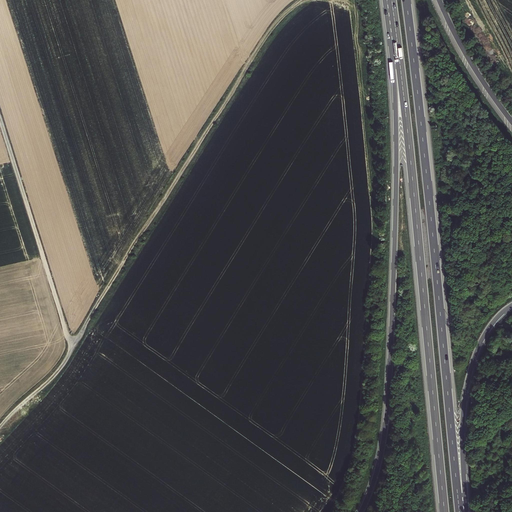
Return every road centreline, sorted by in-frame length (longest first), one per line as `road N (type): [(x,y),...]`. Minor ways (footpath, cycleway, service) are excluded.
road 1 (motorway): [(459,511),(406,0)]
road 2 (motorway): [(397,63),(387,402),(375,479),(360,511)]
road 3 (motorway): [(397,63),(444,511)]
road 4 (track): [(72,350),(0,115)]
road 5 (motorway): [(465,511),(467,382),(483,336),(511,305)]
road 6 (motorway): [(511,121),(440,0)]
